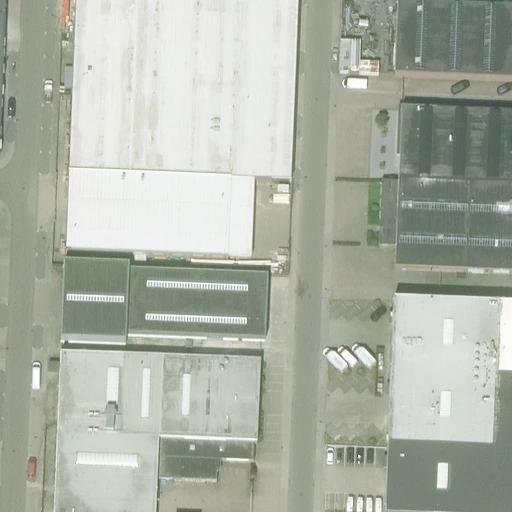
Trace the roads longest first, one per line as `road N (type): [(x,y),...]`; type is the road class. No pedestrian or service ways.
road 1 (unclassified): [(299,511),(323,0)]
road 2 (unclassified): [(10,511),(24,184)]
road 3 (unclassified): [(24,184),(31,0)]
